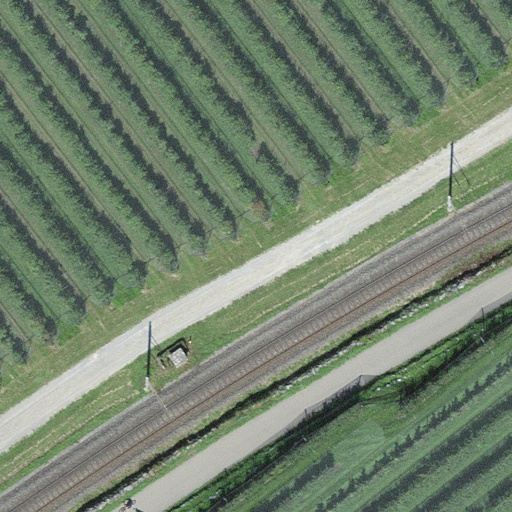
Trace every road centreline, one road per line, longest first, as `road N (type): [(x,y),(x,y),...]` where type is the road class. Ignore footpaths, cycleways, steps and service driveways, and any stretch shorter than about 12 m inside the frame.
road 1 (track): [(511,127),(165,331),(0,443)]
road 2 (track): [(145,511),(267,430),(511,289)]
